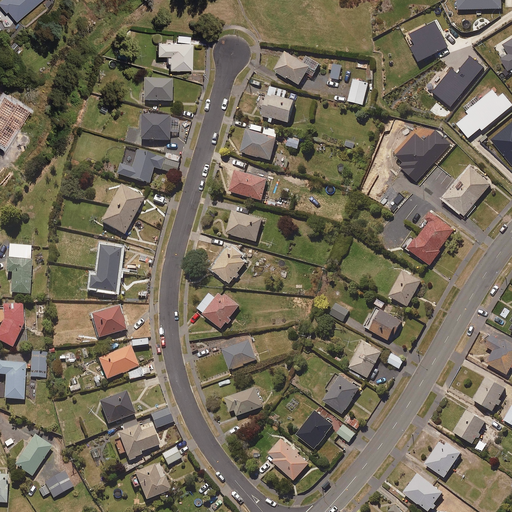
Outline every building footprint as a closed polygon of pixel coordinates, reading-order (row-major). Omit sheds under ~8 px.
[(1,0),(0,1),(0,7),(5,13),(7,10),(15,20),(39,0),(1,0)] [(457,0),(458,10),(502,9),(502,0),(457,0)] [(511,39),(503,45),(509,55),(502,59),(509,71),(511,69),(511,39)] [(191,69),(191,42),(157,42),(156,54),(169,54),(169,69),(191,69)] [(128,52),(119,49),(117,56),(125,59),(128,52)] [(304,62),(286,52),(275,71),(300,85),(310,68),(316,71),(320,64),(307,57),(304,62)] [(342,66),(333,64),(331,78),(340,79),(342,66)] [(176,80),(143,79),(143,103),(176,104),(176,80)] [(369,83),(354,79),(349,101),(363,105),(369,83)] [(287,91),(271,86),(262,115),(289,123),(295,101),(285,98),(287,91)] [(500,98),(494,91),(467,112),(470,115),(458,124),(470,138),(481,129),(483,131),(511,106),(511,103),(504,94),(500,98)] [(170,117),(141,116),(140,140),(170,141),(170,133),(178,133),(179,121),(170,121),(170,117)] [(511,124),(492,140),(511,164),(511,124)] [(279,131),(265,127),(263,134),(248,130),(242,152),(271,160),(279,131)] [(301,140),(289,136),(286,145),(298,149),(301,140)] [(179,164),(137,152),(133,169),(119,165),(117,175),(150,184),(154,168),(176,175),(179,164)] [(492,185),(472,168),(445,199),(465,216),(492,185)] [(268,179),(236,170),(230,191),(262,201),(268,179)] [(145,199),(122,187),(102,223),(125,235),(145,199)] [(263,219),(233,211),(227,234),(257,242),(263,219)] [(455,231),(432,212),(426,220),(430,223),(410,249),(430,266),(441,252),(439,251),(455,231)] [(31,246),(9,245),(7,273),(12,273),(11,293),(30,294),(32,259),(30,259),(31,246)] [(121,250),(100,247),(96,278),(93,277),(88,287),(97,291),(116,293),(121,250)] [(244,255),(233,247),(227,250),(212,271),(231,284),(247,262),(242,259),(244,255)] [(423,281),(403,270),(389,297),(408,307),(423,281)] [(216,299),(210,294),(197,309),(221,329),(240,306),(222,291),(216,299)] [(350,311),(337,303),(331,314),(343,321),(350,311)] [(23,306),(3,306),(3,318),(4,321),(0,328),(0,342),(11,347),(21,330),(24,324),(23,306)] [(127,330),(120,308),(92,316),(99,338),(127,330)] [(403,322),(383,310),(370,332),(388,342),(396,328),(398,329),(403,322)] [(504,342),(492,335),(486,346),(494,350),(488,363),(509,374),(511,368),(511,343),(505,340),(504,342)] [(149,345),(148,339),(131,342),(132,348),(149,345)] [(258,360),(250,340),(222,351),(230,371),(258,360)] [(383,353),(365,342),(350,368),(368,378),(383,353)] [(139,367),(131,348),(99,361),(107,380),(139,367)] [(47,353),(32,352),(31,377),(46,378),(47,353)] [(405,360),(392,354),(388,362),(400,369),(405,360)] [(26,364),(0,362),(0,376),(6,376),(5,399),(24,401),(26,364)] [(144,376),(142,369),(129,374),(131,380),(144,376)] [(361,389),(341,376),(324,401),(343,414),(361,389)] [(507,389),(487,378),(474,400),(494,411),(507,389)] [(263,407),(257,388),(225,398),(230,412),(235,410),(238,416),(263,407)] [(135,415),(127,393),(100,403),(109,425),(135,415)] [(173,423),(168,409),(151,416),(157,429),(173,423)] [(334,426),(316,411),(297,435),(316,449),(334,426)] [(487,422),(467,411),(454,432),(473,444),(487,422)] [(362,423),(351,416),(346,422),(358,430),(362,423)] [(142,433),(137,420),(123,425),(125,431),(117,434),(128,461),(142,456),(141,453),(160,446),(153,428),(142,433)] [(356,434),(344,425),(338,433),(350,442),(356,434)] [(52,447),(35,436),(15,466),(32,477),(52,447)] [(310,464),(283,440),(267,457),(294,481),(310,464)] [(487,444),(481,440),(475,448),(482,452),(487,444)] [(446,477),(462,453),(449,443),(447,446),(442,442),(426,464),(446,477)] [(501,449),(495,445),(489,455),(495,459),(501,449)] [(182,459),(176,448),(163,455),(168,466),(182,459)] [(171,491),(159,464),(135,474),(147,502),(171,491)] [(73,487),(65,472),(46,483),(54,498),(73,487)] [(429,511),(444,493),(419,474),(404,493),(428,511),(429,511)]
